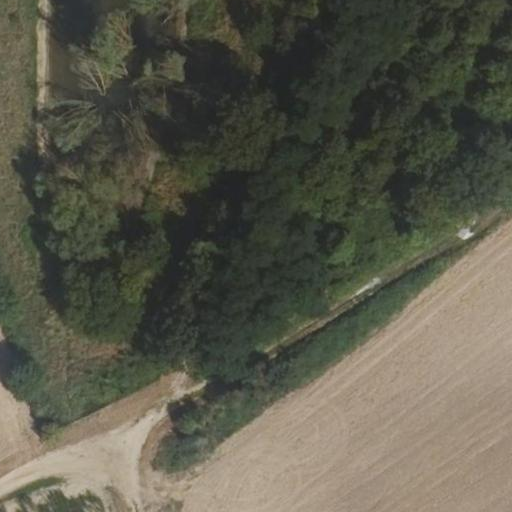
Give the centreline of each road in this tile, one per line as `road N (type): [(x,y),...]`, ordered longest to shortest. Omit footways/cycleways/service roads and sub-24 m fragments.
road 1 (track): [(119,439),(172,413),(511,176)]
road 2 (track): [(172,413),(346,0)]
road 3 (track): [(0,494),(119,439)]
